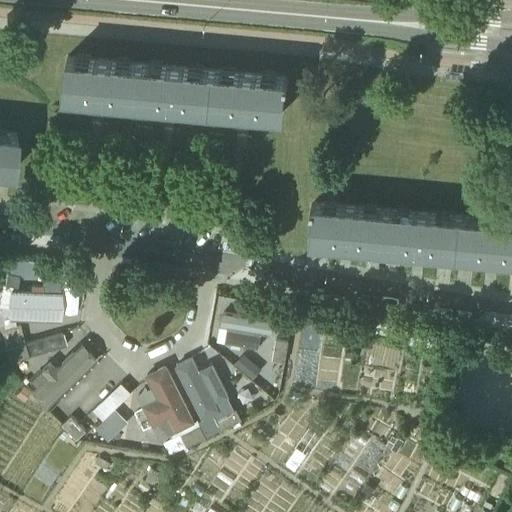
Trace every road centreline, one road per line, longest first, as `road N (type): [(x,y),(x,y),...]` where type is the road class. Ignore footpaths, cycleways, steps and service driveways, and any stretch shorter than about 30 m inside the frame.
road 1 (residential): [(0,228),(511,315)]
road 2 (secondary): [(389,23),(126,0)]
road 3 (secondary): [(389,23),(431,38),(511,48)]
road 4 (secondary): [(511,20),(433,15),(389,23)]
